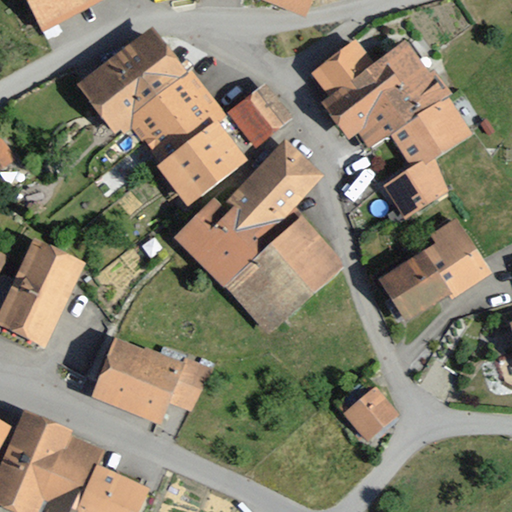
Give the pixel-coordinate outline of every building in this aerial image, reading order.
[(26,0),(38,23),(86,0),(26,0)] [(312,0),(275,0),(308,14),(312,0)] [(217,114),(150,24),(70,84),(114,141),(131,128),(154,160),(217,114)] [(358,37),(310,73),(328,97),(320,103),(346,139),(357,131),(370,148),(386,135),(442,98),(449,89),(408,33),(373,58),(358,37)] [(262,82),(227,110),(252,142),(289,115),(262,82)] [(466,135),(442,98),(386,135),(409,169),(433,157),(466,135)] [(252,142),(227,110),(217,114),(154,160),(185,201),(244,158),(239,151),(252,142)] [(0,124),(0,166),(20,152),(0,124)] [(315,174),(283,142),(222,201),(215,195),(173,236),(267,330),(333,265),(278,210),(315,174)] [(451,191),(433,157),(409,169),(384,183),(402,217),(451,191)] [(434,244),(378,279),(403,318),(446,291),(450,297),(492,271),(456,213),(426,232),(434,244)] [(84,259),(32,235),(24,253),(6,286),(0,302),(0,329),(43,349),(84,259)] [(0,283),(6,286),(24,253),(0,240),(0,283)] [(207,371),(114,333),(89,394),(159,422),(169,400),(191,409),(207,371)] [(401,417),(373,386),(344,412),(371,443),(401,417)] [(74,427),(21,405),(13,425),(0,456),(0,503),(20,511),(74,511),(96,460),(102,446),(71,433),(74,427)] [(0,456),(13,425),(0,419),(0,456)] [(141,511),(153,480),(96,460),(74,511),(141,511)]
